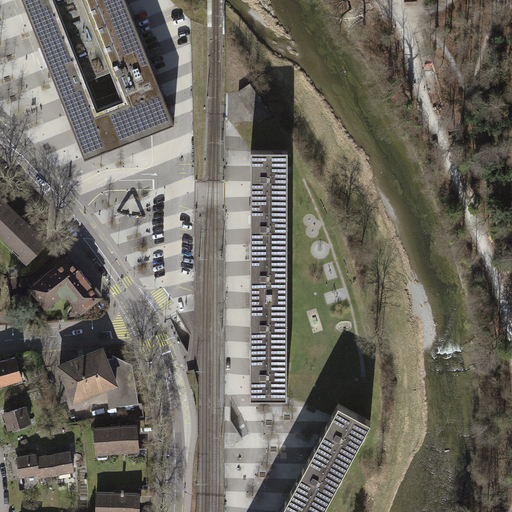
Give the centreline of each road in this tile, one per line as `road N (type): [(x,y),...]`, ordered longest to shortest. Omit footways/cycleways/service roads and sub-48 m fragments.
road 1 (track): [(511,341),(399,13)]
road 2 (primary): [(0,134),(79,221),(144,327)]
road 3 (primary): [(144,327),(175,427),(172,511)]
road 4 (residential): [(144,327),(0,342)]
